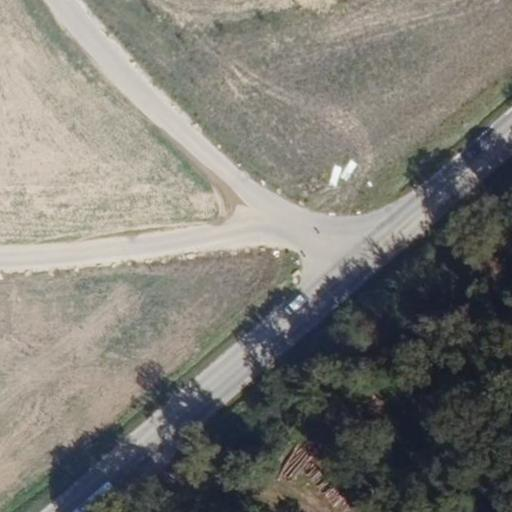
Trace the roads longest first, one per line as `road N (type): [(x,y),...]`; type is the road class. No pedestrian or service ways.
road 1 (primary): [(511,129),(73,511)]
road 2 (track): [(0,254),(304,229),(351,267)]
road 3 (track): [(304,229),(130,89),(57,0)]
road 4 (track): [(306,306),(285,501),(297,511)]
